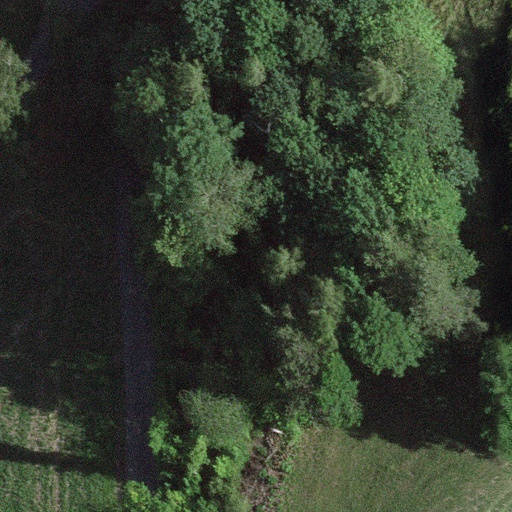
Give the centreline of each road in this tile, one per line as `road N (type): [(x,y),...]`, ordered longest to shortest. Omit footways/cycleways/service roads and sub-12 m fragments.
road 1 (unclassified): [(146,511),(155,364),(198,75),(201,0)]
road 2 (unclassified): [(0,116),(78,0)]
